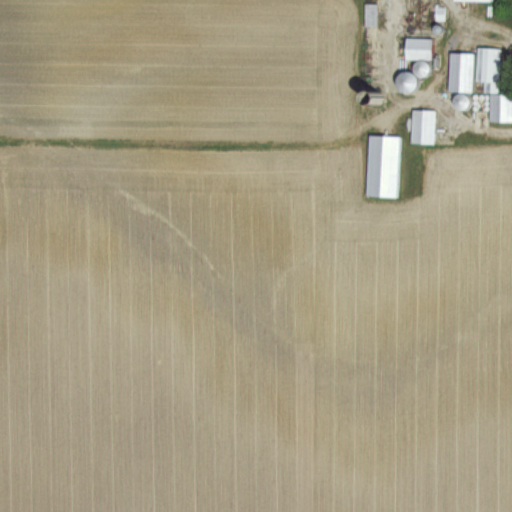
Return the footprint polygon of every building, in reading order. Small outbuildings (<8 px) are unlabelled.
[(364,26),(373,26),(373,6),(364,6),(364,26)] [(430,39),(404,39),(404,61),(430,61),(430,39)] [(449,54),(447,92),(473,93),(473,83),(483,83),(482,93),(489,94),(488,122),(511,123),(511,95),(498,95),(499,49),(476,49),(476,55),(449,54)] [(393,81),(402,94),(430,74),(422,62),(393,81)] [(434,112),(411,112),(411,145),(434,145),(434,112)] [(365,198),(397,199),(399,138),(367,137),(365,198)]
